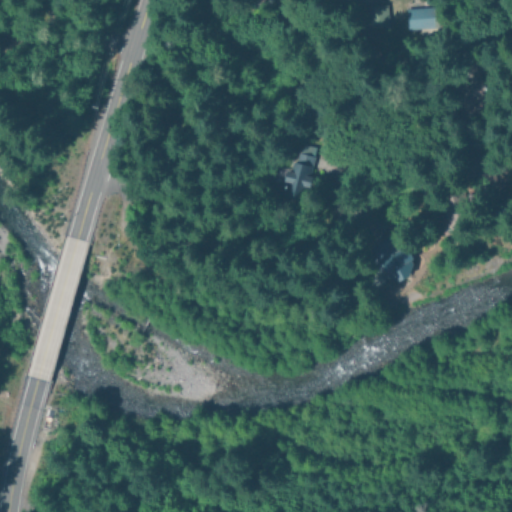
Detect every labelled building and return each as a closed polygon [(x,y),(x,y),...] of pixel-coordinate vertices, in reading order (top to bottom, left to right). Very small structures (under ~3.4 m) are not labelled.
[(428,26),(399,27),(398,5),(428,4),(428,26)] [(366,25),(383,24),(382,6),(366,6),(366,25)] [(484,102),(462,113),(449,84),(471,74),(484,102)] [(184,116),(171,136),(154,124),(167,105),(184,116)] [(311,151),(296,198),(277,192),(291,145),(311,151)] [(508,211),(488,215),(485,199),(505,195),(508,211)] [(444,237),(442,237),(442,211),(455,210),(455,236),(444,237)] [(376,281),(369,281),(368,242),(405,241),(405,280),(376,281)]
